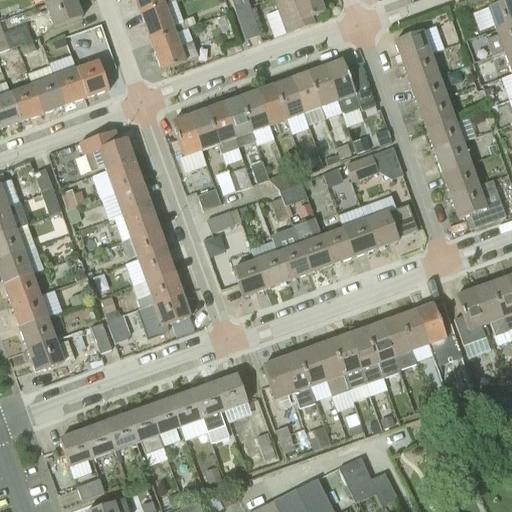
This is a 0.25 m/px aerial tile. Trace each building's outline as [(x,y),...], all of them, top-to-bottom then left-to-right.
[(74,0),(63,0),(45,7),(53,29),(81,19),(74,0)] [(133,0),(139,16),(163,8),(177,3),(176,0),(133,0)] [(229,0),(234,14),(249,9),(245,0),(229,0)] [(318,0),(273,0),(286,36),(313,26),(311,19),(323,15),(318,0)] [(511,1),(487,10),(495,32),(511,26),(511,1)] [(196,28),(193,20),(170,28),(163,8),(139,16),(149,44),(173,36),(196,28)] [(259,38),(249,9),(234,14),(245,43),(259,38)] [(0,23),(0,26),(8,51),(32,42),(22,15),(0,23)] [(0,54),(8,51),(0,26),(0,54)] [(511,26),(495,32),(497,37),(486,41),(492,58),(503,55),(511,51),(511,26)] [(401,66),(429,55),(421,34),(393,44),(401,66)] [(173,36),(149,44),(160,74),(197,60),(192,45),(178,50),(173,36)] [(35,53),(32,43),(19,48),(22,58),(35,53)] [(511,51),(503,55),(511,76),(511,75),(511,51)] [(460,67),(464,65),(460,53),(455,54),(460,67)] [(409,89),(437,78),(429,55),(401,66),(409,89)] [(323,70),(336,104),(340,115),(344,116),(355,112),(358,108),(360,114),(375,109),(360,69),(345,74),(341,64),(323,70)] [(97,65),(75,73),(85,101),(108,93),(97,65)] [(336,104),(323,70),(307,76),(320,110),(336,104)] [(85,101),(75,73),(53,81),(63,109),(85,101)] [(320,110),(307,76),(290,82),(303,116),(320,110)] [(417,110),(445,100),(437,78),(409,89),(417,110)] [(63,109),(53,81),(31,89),(41,117),(63,109)] [(303,116),(290,82),(273,88),(285,123),(303,116)] [(285,123),(273,88),(257,94),(269,128),(285,123)] [(41,117),(31,89),(9,97),(19,125),(41,117)] [(485,98),(493,95),(491,89),(483,92),(485,98)] [(269,128),(257,94),(238,101),(250,135),(269,128)] [(0,131),(19,125),(9,97),(0,100),(0,131)] [(425,133),(454,123),(445,100),(417,110),(425,133)] [(250,135),(238,101),(221,107),(234,141),(250,135)] [(237,151),(234,141),(221,107),(204,113),(216,147),(220,157),(237,151)] [(216,147),(204,113),(187,119),(200,153),(216,147)] [(200,153),(187,119),(171,125),(183,159),(200,153)] [(433,155),(461,144),(454,123),(425,133),(433,155)] [(104,168),(106,175),(134,165),(126,142),(118,145),(114,134),(78,146),(83,159),(85,158),(90,173),(104,168)] [(351,144),(356,156),(369,151),(365,139),(351,144)] [(441,177),(469,166),(461,144),(433,155),(441,177)] [(340,162),(351,158),(347,147),(336,151),(337,154),(340,162)] [(494,147),(487,150),(490,158),(497,156),(494,147)] [(392,149),(344,167),(351,185),(377,175),(391,181),(402,177),(392,149)] [(337,154),(323,159),(326,167),(340,162),(337,154)] [(257,187),(268,183),(261,163),(250,167),(257,187)] [(134,165),(106,175),(114,197),(142,187),(134,165)] [(477,189),(477,188),(469,166),(441,177),(449,199),(477,189)] [(240,192),(252,189),(244,169),(234,173),(240,192)] [(41,196),(52,191),(45,172),(33,176),(41,196)] [(272,192),(295,185),(292,175),(270,182),(272,192)] [(333,213),(329,182),(312,184),(316,215),(333,213)] [(492,183),(477,188),(477,189),(449,199),(457,222),(465,219),(470,232),(505,219),(492,183)] [(285,210),(307,202),(301,185),(279,193),(285,210)] [(142,187),(114,197),(122,219),(150,209),(142,187)] [(202,214),(220,207),(215,192),(197,199),(202,214)] [(67,212),(75,209),(71,193),(62,196),(67,212)] [(276,223),(287,219),(281,201),(270,204),(276,223)] [(365,224),(375,252),(397,243),(396,241),(416,234),(407,208),(365,224)] [(75,209),(67,212),(71,226),(80,223),(76,209),(75,209)] [(150,209),(122,219),(123,223),(114,227),(121,245),(158,231),(150,209)] [(7,210),(0,212),(0,238),(15,233),(7,210)] [(205,223),(210,236),(241,225),(236,212),(205,223)] [(331,268),(321,240),(314,221),(292,230),(294,234),(309,276),(331,268)] [(375,252),(365,224),(343,232),(353,259),(375,252)] [(158,231),(121,245),(127,262),(136,259),(137,263),(165,253),(158,231)] [(353,259),(343,232),(321,240),(331,268),(353,259)] [(15,233),(0,238),(0,262),(23,254),(15,233)] [(309,276),(294,234),(272,243),(277,256),(287,284),(309,276)] [(421,237),(401,242),(402,250),(423,245),(421,237)] [(165,253),(137,263),(145,285),(173,275),(165,253)] [(23,254),(0,262),(0,279),(3,287),(31,277),(23,254)] [(287,284),(277,256),(256,264),(266,291),(287,284)] [(266,291),(256,264),(232,272),(242,300),(266,291)] [(81,272),(72,275),(75,284),(84,280),(81,272)] [(173,275),(145,285),(153,307),(181,297),(173,275)] [(31,277),(3,287),(10,308),(39,298),(31,277)] [(502,320),(507,334),(511,332),(511,297),(506,280),(489,286),(502,320)] [(507,334),(502,320),(489,286),(471,293),(484,327),(490,325),(495,339),(507,334)] [(484,327),(471,293),(455,299),(462,319),(454,322),(463,348),(485,340),(480,328),(484,327)] [(79,296),(68,300),(72,310),(83,306),(79,296)] [(181,297),(153,307),(136,313),(146,343),(164,337),(167,332),(166,327),(170,326),(176,342),(195,335),(181,297)] [(39,298),(10,308),(18,331),(47,321),(39,298)] [(106,323),(120,318),(118,314),(116,313),(111,300),(99,305),(106,323)] [(433,307),(416,313),(428,348),(445,341),(433,307)] [(428,348),(416,313),(398,319),(411,354),(428,348)] [(120,318),(106,323),(115,347),(127,342),(130,337),(123,318),(120,319),(120,318)] [(411,354),(398,319),(382,325),(399,372),(415,366),(411,354)] [(47,321),(18,331),(26,353),(55,342),(47,321)] [(399,372),(382,325),(365,331),(383,380),(399,374),(399,372)] [(97,350),(108,346),(101,326),(90,330),(97,350)] [(383,380),(365,331),(347,337),(365,386),(383,380)] [(365,386),(347,337),(330,344),(348,393),(365,386)] [(55,342),(26,353),(34,375),(63,365),(55,342)] [(348,393),(330,344),(314,350),(326,384),(331,399),(348,393)] [(326,384),(314,350),(296,356),(308,391),(326,384)] [(314,406),(308,391),(296,356),(279,362),(292,397),(297,412),(314,406)] [(292,397),(279,362),(262,368),(274,403),(292,397)] [(459,392),(470,388),(463,369),(452,373),(459,392)] [(236,377),(213,386),(223,415),(247,406),(236,377)] [(491,388),(489,382),(481,379),(475,381),(479,392),(491,388)] [(223,415),(213,386),(191,394),(201,422),(206,434),(224,428),(219,416),(223,415)] [(201,422),(191,394),(168,402),(179,430),(201,422)] [(179,430),(168,402),(146,410),(157,438),(179,430)] [(157,438),(146,410),(125,418),(135,446),(140,444),(145,456),(161,450),(157,438)] [(352,438),(363,434),(356,415),(345,419),(352,438)] [(135,446),(125,418),(103,425),(114,454),(135,446)] [(378,423),(382,432),(394,428),(391,418),(378,423)] [(114,454),(103,425),(80,434),(90,462),(114,454)] [(378,426),(368,430),(370,438),(381,434),(378,426)] [(312,452),(328,446),(322,428),(306,434),(312,452)] [(286,462),(295,459),(293,454),(295,453),(286,429),(275,433),(286,462)] [(90,462),(80,434),(58,442),(69,470),(90,462)] [(264,463),(275,459),(267,436),(256,440),(264,463)] [(370,480),(360,459),(338,470),(354,504),(374,495),(380,508),(395,501),(383,474),(370,480)] [(204,474),(209,489),(222,484),(216,469),(204,474)] [(295,492),(304,511),(331,511),(317,481),(295,492)] [(81,504),(104,496),(98,482),(76,490),(81,504)] [(207,495),(205,491),(205,490),(199,491),(202,500),(208,498),(207,495)] [(196,502),(192,491),(177,496),(181,507),(196,502)] [(304,511),(295,492),(273,502),(278,511),(304,511)] [(237,506),(233,495),(219,500),(223,511),(237,506)] [(166,499),(170,511),(179,508),(175,496),(166,499)] [(127,511),(123,502),(94,511),(127,511)] [(278,511),(273,502),(253,511),(278,511)]
